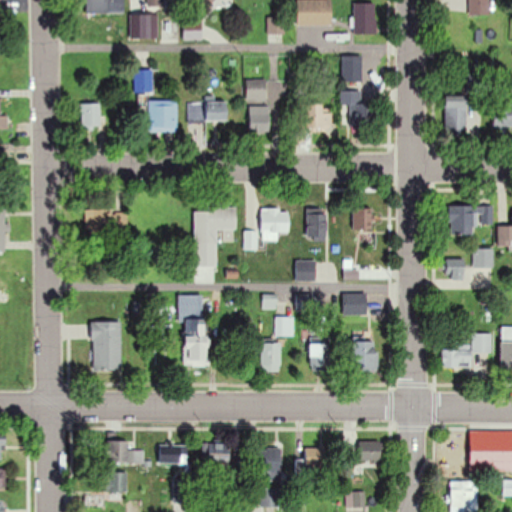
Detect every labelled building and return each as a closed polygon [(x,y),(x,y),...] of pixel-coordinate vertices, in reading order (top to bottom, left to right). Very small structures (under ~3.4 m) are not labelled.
[(86,0),(86,4),(105,4),(105,14),(124,14),(123,0),(86,0)] [(331,0),(297,0),(297,24),(332,24),(331,0)] [(490,14),(490,0),(469,0),(470,14),(490,14)] [(354,33),(376,33),(376,2),(354,2),(354,33)] [(157,15),(137,15),(137,38),(157,38),(157,15)] [(268,33),(283,33),(283,17),(268,17),(268,33)] [(184,39),(201,39),(201,20),(184,20),(184,39)] [(342,80),(361,80),(361,55),(342,55),(342,80)] [(247,100),(265,100),(265,66),(247,66),(247,100)] [(152,91),(152,69),(132,69),(132,91),(152,91)] [(357,90),(341,90),(341,124),(363,124),(363,110),(357,110),(357,90)] [(511,94),(495,94),(495,126),(511,126),(511,94)] [(467,95),(445,95),(445,130),(467,130),(467,95)] [(227,120),(227,98),(204,98),(204,120),(227,120)] [(177,99),(149,99),(149,127),(177,127),(177,99)] [(200,102),(189,102),(189,120),(200,120),(200,102)] [(81,126),(100,126),(100,103),(81,103),(81,126)] [(332,104),(308,104),(308,128),(332,128),(332,104)] [(269,132),(269,105),(249,105),(249,132),(269,132)] [(475,234),(475,224),(492,224),(492,205),(449,205),(449,234),(475,234)] [(195,242),(236,242),(236,207),(195,207),(195,242)] [(278,239),(278,232),(289,232),(289,207),(261,207),(261,239),(278,239)] [(354,228),(373,228),(373,207),(354,207),(354,228)] [(110,208),(86,208),(86,230),(110,230),(110,208)] [(325,211),(307,211),(307,238),(325,238),(325,211)] [(511,224),(498,225),(498,244),(511,244),(511,224)] [(473,267),(493,267),(493,248),(473,248),(473,267)] [(464,258),(446,258),(446,278),(464,278),(464,258)] [(296,259),(296,280),(314,280),(314,259),(296,259)] [(366,292),(343,292),(343,314),(366,314),(366,292)] [(206,294),(181,294),(181,361),(206,361),(206,294)] [(121,321),(92,321),(92,370),(121,370),(121,321)] [(511,326),(502,327),(502,369),(511,369),(511,326)] [(471,368),(471,352),(491,352),(492,333),(472,332),(472,346),(442,345),(441,367),(471,368)] [(352,341),(352,370),(377,370),(377,341),(352,341)] [(280,342),(261,342),(261,372),(280,372),(280,342)] [(330,343),(310,343),(310,371),(330,371),(330,343)] [(470,470),(511,470),(511,430),(470,430),(470,470)] [(127,440),(102,440),(102,462),(127,462),(127,440)] [(382,460),(382,441),(360,441),(360,460),(382,460)] [(202,442),(202,464),(233,464),(233,442),(202,442)] [(185,444),(159,444),(159,464),(185,464),(185,444)] [(282,475),(282,449),(256,449),(256,475),(282,475)] [(304,459),(298,459),(298,475),(329,475),(329,449),(304,449),(304,459)] [(127,471),(104,471),(104,491),(127,491),(127,471)] [(511,478),(503,479),(503,495),(511,495),(511,478)] [(451,480),(451,511),(476,511),(477,480),(451,480)] [(365,506),(365,491),(346,491),(346,506),(365,506)]
